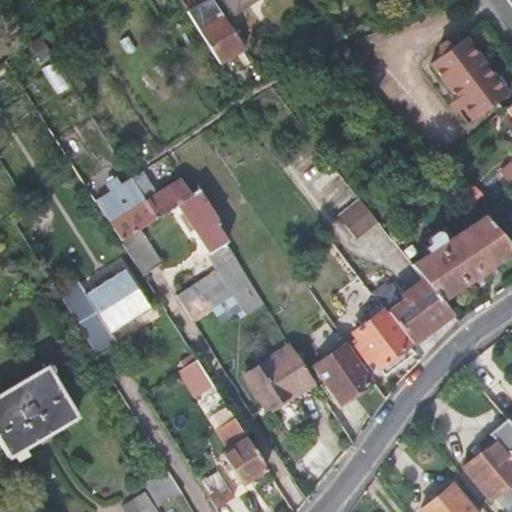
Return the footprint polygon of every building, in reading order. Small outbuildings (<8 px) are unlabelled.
[(180,0),(188,10),(203,0),(180,0)] [(211,0),(203,0),(188,10),(187,11),(219,62),(243,48),(221,15),(211,0)] [(211,0),(221,15),(232,8),(233,12),(250,0),(211,0)] [(472,119),(506,94),(464,37),(451,47),(447,42),(443,41),(439,45),(438,49),(442,54),(430,63),(456,98),(450,102),(450,106),(453,110),(457,111),(462,106),(472,119)] [(359,50),(346,61),(357,75),(371,64),(359,50)] [(511,161),(500,171),(509,184),(511,181),(511,161)] [(190,194),(184,186),(180,179),(155,194),(141,171),(119,185),(115,179),(105,185),(109,191),(94,201),(95,202),(109,224),(119,241),(175,204),(190,194)] [(190,194),(175,204),(208,253),(206,254),(216,268),(234,257),(225,243),(227,242),(216,223),(218,222),(192,181),(184,186),(190,194)] [(368,210),(360,199),(338,216),(355,237),(377,220),(368,210)] [(511,252),(511,249),(482,216),(451,236),(443,226),(430,235),(429,244),(432,249),(411,263),(423,278),(441,301),(511,252)] [(406,241),(401,233),(392,239),(398,247),(406,241)] [(146,241),(142,244),(127,253),(142,276),(160,264),(146,241)] [(244,314),(263,303),(234,257),(216,268),(175,294),(191,320),(212,307),(221,320),(240,308),(244,314)] [(77,280),(57,293),(96,356),(117,343),(109,332),(148,308),(123,269),(85,293),(77,280)] [(399,296),(391,284),(385,288),(383,285),(372,293),(386,311),(410,344),(450,313),(441,301),(423,278),(422,279),(399,296)] [(347,285),(333,294),(345,312),(360,302),(347,285)] [(352,332),(359,342),(354,346),(361,357),(367,353),(384,375),(414,353),(381,310),(352,332)] [(370,382),(344,344),(313,366),(339,403),(370,382)] [(297,391),(313,381),(290,345),(244,374),(266,408),(269,406),(287,434),(309,421),(296,399),(300,396),(297,391)] [(194,397),(212,386),(196,360),(178,372),(194,397)] [(46,366),(0,393),(0,444),(8,457),(76,417),(46,366)] [(511,424),(510,423),(508,420),(491,437),(493,441),(462,467),(488,499),(511,479),(511,462),(511,461),(511,460),(511,424)] [(265,467),(238,425),(225,433),(230,442),(227,444),(229,448),(221,454),(239,484),(265,467)] [(181,493),(166,469),(143,483),(146,490),(157,507),(181,493)] [(218,471),(200,483),(216,508),(234,497),(218,471)] [(474,511),(452,484),(419,511),(420,511),(474,511)] [(146,490),(122,505),(126,511),(159,511),(157,507),(146,490)]
